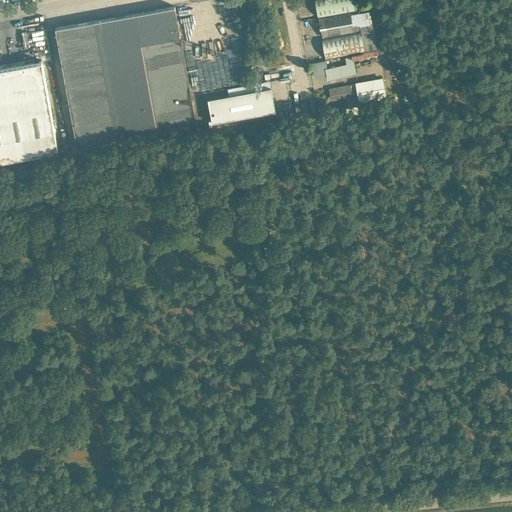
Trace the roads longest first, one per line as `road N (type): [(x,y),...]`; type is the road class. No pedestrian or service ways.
road 1 (unclassified): [(341,511),(511,495)]
road 2 (track): [(358,510),(318,352)]
